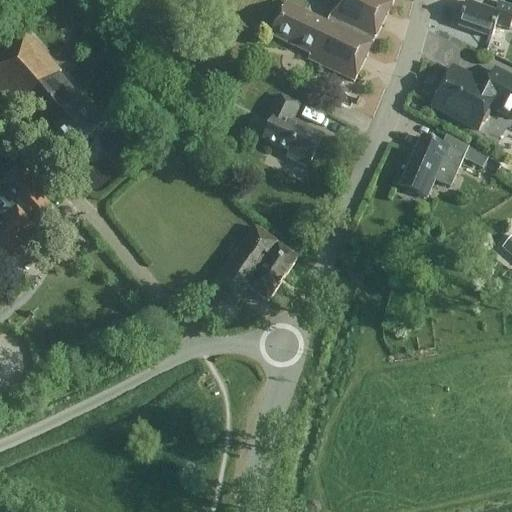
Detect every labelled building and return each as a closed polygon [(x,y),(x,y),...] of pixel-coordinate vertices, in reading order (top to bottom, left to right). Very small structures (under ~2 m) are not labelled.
[(309,61),(355,83),(395,2),(391,0),(339,0),(327,24),(287,5),(271,37),(312,57),(309,61)] [(496,12),(467,2),(458,27),(492,39),(497,26),(510,31),(511,25),(511,7),(499,3),(496,12)] [(62,74),(28,34),(0,58),(0,91),(27,122),(30,120),(66,161),(104,126),(60,76),(62,74)] [(511,80),(495,72),(485,90),(470,82),(469,78),(453,70),(433,107),(479,131),(492,108),(511,119),(511,80)] [(298,127),(292,124),(300,106),(279,96),(268,118),(275,121),(265,142),(290,154),(288,159),(309,169),(323,137),(299,125),(298,127)] [(469,148),(447,137),(443,147),(423,138),(402,188),(428,199),(435,182),(451,188),(459,170),(460,171),(469,148)] [(0,214),(0,272),(3,276),(46,237),(37,228),(55,210),(31,185),(35,181),(20,166),(0,185),(0,200),(7,208),(0,214)] [(298,260),(255,228),(214,288),(237,305),(249,289),(269,304),(298,260)] [(511,238),(503,250),(511,257),(511,238)]
